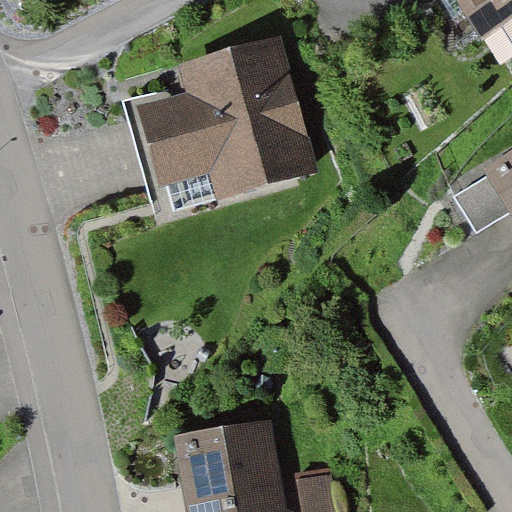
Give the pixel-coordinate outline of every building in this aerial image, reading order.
[(511,35),(511,0),(469,0),(497,45),(511,35)] [(320,180),(283,43),(122,86),(159,224),(320,180)] [(511,161),(486,176),(511,219),(511,161)] [(289,511),(275,429),(177,446),(188,511),(289,511)] [(344,511),(337,467),(300,473),(306,511),(344,511)]
